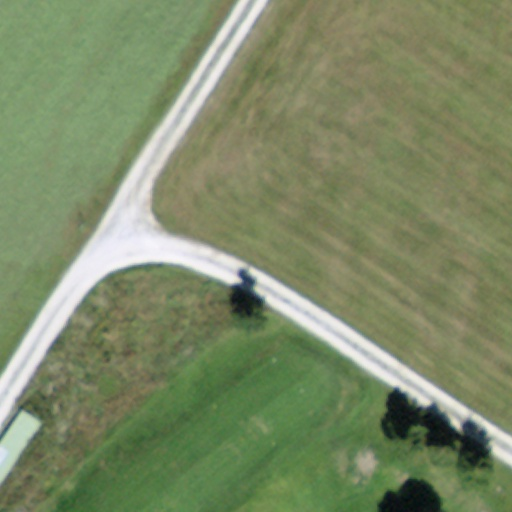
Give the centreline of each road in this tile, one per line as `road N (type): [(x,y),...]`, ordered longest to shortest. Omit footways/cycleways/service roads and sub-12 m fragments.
road 1 (track): [(123,210),(511,459)]
road 2 (track): [(257,0),(123,210)]
road 3 (track): [(0,411),(123,210)]
